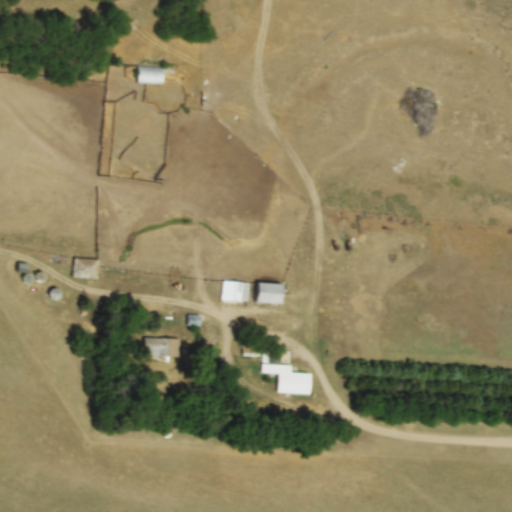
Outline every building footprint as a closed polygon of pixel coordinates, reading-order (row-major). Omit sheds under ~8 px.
[(139,64),(164,65),(164,80),(138,80),(139,64)] [(69,256),(92,257),(91,276),(68,274),(69,256)] [(15,259),(26,260),(26,269),(15,269),(15,259)] [(246,280),(245,300),(221,299),(222,279),(246,280)] [(278,281),(277,301),(252,299),(254,280),(278,281)] [(142,356),(163,352),(160,334),(139,338),(142,356)] [(261,347),(260,369),(276,370),(275,388),(308,390),(309,373),(288,372),(289,362),(279,362),(280,348),(261,347)]
